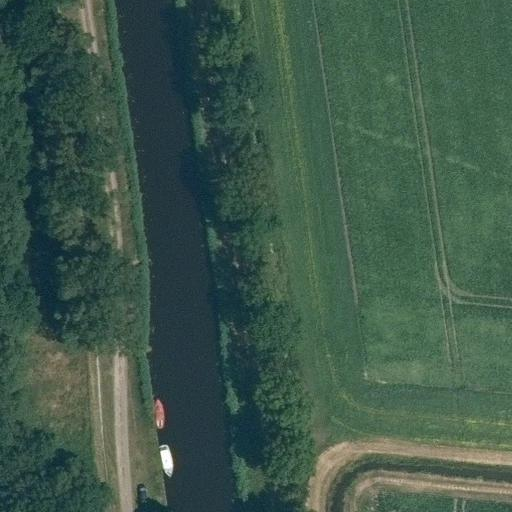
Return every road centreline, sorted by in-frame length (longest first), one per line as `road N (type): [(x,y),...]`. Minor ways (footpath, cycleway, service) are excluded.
road 1 (track): [(276,511),(205,0)]
road 2 (track): [(83,0),(123,324),(132,511)]
